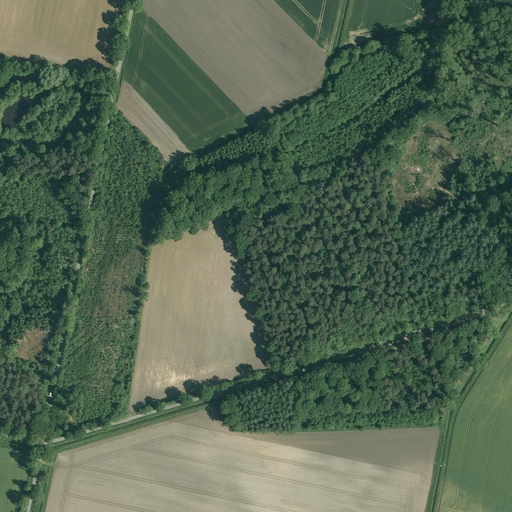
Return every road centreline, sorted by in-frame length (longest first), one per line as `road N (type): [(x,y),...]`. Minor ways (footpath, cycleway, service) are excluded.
road 1 (unclassified): [(511,306),(486,305),(38,442)]
road 2 (unclassified): [(38,442),(131,0)]
